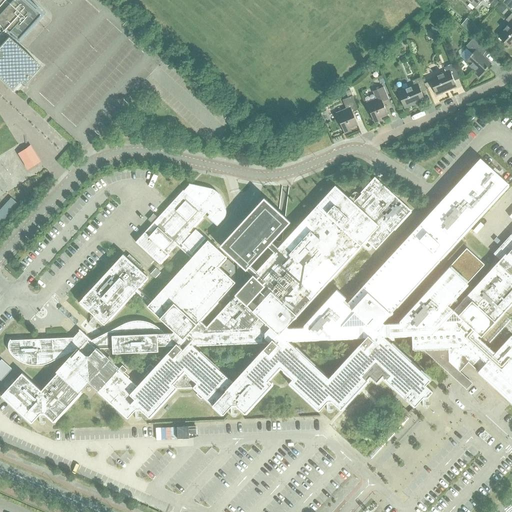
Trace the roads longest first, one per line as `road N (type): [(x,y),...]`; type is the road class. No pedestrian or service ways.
road 1 (residential): [(0,260),(96,160),(141,152),(279,175),(338,151),(368,150)]
road 2 (residential): [(511,145),(491,128),(435,189),(422,189),(368,150)]
road 3 (residential): [(368,150),(511,73)]
